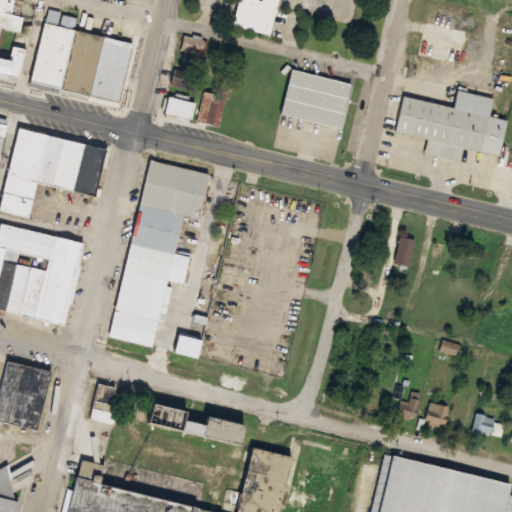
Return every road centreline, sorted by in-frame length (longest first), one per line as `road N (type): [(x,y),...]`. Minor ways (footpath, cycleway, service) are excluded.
road 1 (residential): [(0,336),(511,466)]
road 2 (secondary): [(511,219),(0,93)]
road 3 (residential): [(405,0),(305,415)]
road 4 (residential): [(84,358),(170,0)]
road 5 (residential): [(48,511),(84,358)]
